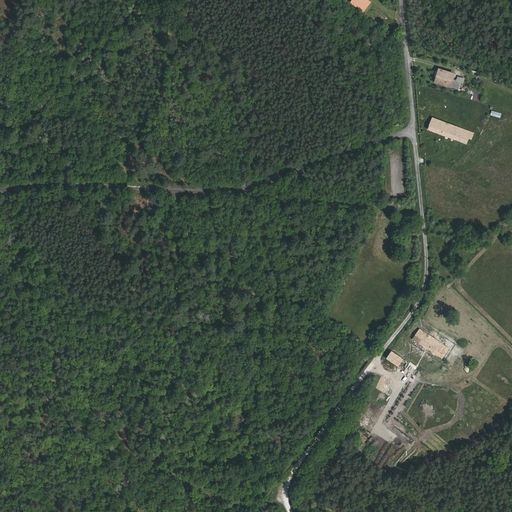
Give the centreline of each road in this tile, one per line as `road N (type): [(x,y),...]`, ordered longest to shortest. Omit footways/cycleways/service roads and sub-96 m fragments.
road 1 (unclassified): [(405,0),(424,294),(281,496),(289,511)]
road 2 (track): [(0,191),(66,182),(244,188),(414,130)]
